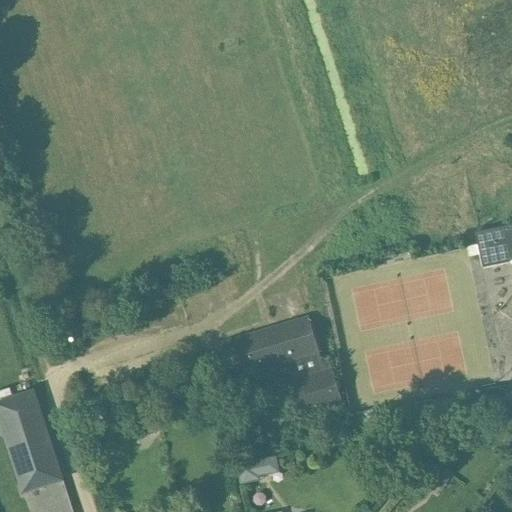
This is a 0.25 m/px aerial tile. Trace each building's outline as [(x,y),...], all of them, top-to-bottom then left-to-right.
[(511,225),(475,233),(482,269),(509,264),(511,259),(511,225)] [(275,329),(223,344),(231,368),(232,372),(234,379),(235,381),(236,381),(239,380),(256,375),(257,378),(261,393),(269,390),(289,384),(291,390),(292,389),(299,412),(300,417),(304,416),(335,407),(341,405),(343,404),(332,369),(330,363),(328,363),(322,365),(318,353),(319,353),(308,318),(275,329)] [(153,364),(144,369),(156,390),(165,385),(153,364)] [(61,481),(33,393),(0,403),(0,420),(24,493),(61,481)] [(154,415),(142,421),(148,432),(160,426),(154,415)] [(261,481),(257,460),(236,464),(239,486),(261,481)] [(446,486),(453,473),(440,466),(433,478),(446,486)]
